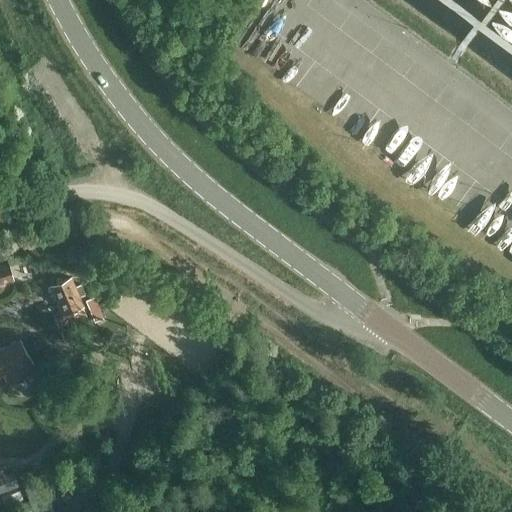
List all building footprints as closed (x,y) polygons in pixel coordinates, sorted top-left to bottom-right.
[(0,265),(0,281),(14,278),(9,262),(0,265)] [(61,313),(63,313),(67,322),(87,314),(70,276),(49,285),(61,313)] [(84,300),(93,321),(101,318),(92,297),(84,300)] [(86,320),(60,331),(64,340),(80,333),(78,330),(89,325),(86,320)] [(0,374),(10,369),(14,376),(34,365),(18,337),(0,347),(0,374)] [(79,391),(74,381),(64,386),(76,408),(93,399),(87,387),(79,391)] [(0,492),(18,485),(13,470),(0,475),(0,492)] [(25,490),(33,511),(45,511),(35,486),(25,490)]
